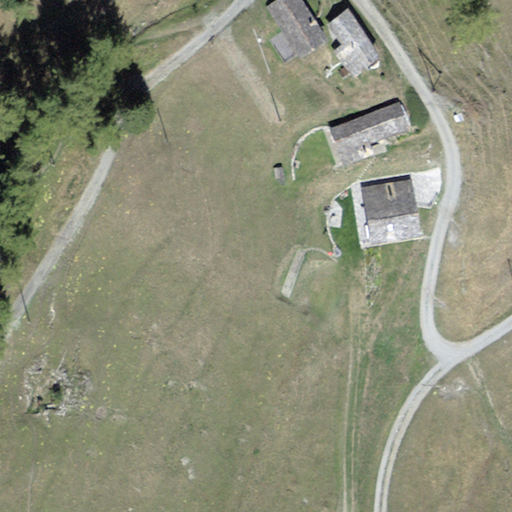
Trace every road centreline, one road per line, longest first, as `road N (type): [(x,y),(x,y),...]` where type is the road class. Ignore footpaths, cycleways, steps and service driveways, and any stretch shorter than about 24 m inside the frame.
road 1 (track): [(244,0),(150,79),(120,116),(66,232),(0,332)]
road 2 (track): [(453,357),(434,337),(426,307),(453,180),(450,138),(358,0)]
road 3 (track): [(453,357),(401,420),(381,511)]
